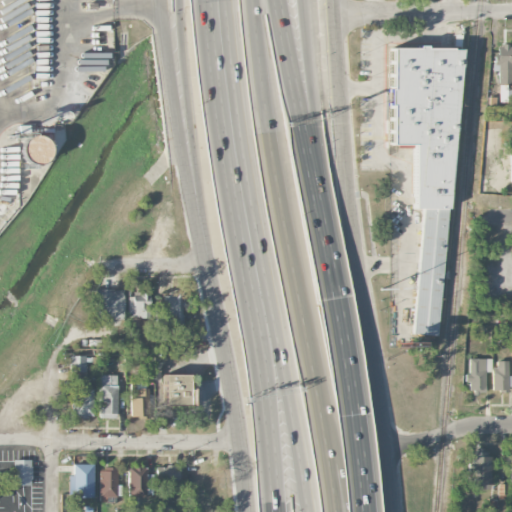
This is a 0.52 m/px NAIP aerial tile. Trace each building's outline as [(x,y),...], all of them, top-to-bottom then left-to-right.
[(511,45),(493,46),(494,72),(497,72),(498,84),(511,83),(511,45)] [(454,50),(392,47),(388,144),(414,145),(411,209),(419,209),(414,335),(442,336),(454,50)] [(36,135),(33,135),(29,136),(26,137),(23,139),(21,142),(20,146),(19,149),(20,152),(21,156),(23,159),(26,161),(29,162),(32,163),(36,163),(39,162),(42,161),(44,158),(46,156),(47,153),(48,149),(47,146),(46,143),(44,140),(42,138),(39,136),(36,135)] [(95,289),(96,325),(109,325),(109,317),(112,317),(112,320),(124,319),(123,290),(109,291),(109,289),(95,289)] [(139,293),(138,295),(132,295),(132,315),(139,315),(139,318),(149,318),(149,293),(139,293)] [(169,293),(169,296),(163,296),(163,310),(173,310),(173,324),(181,324),(181,293),(169,293)] [(489,327),(478,326),(478,334),(488,335),(489,327)] [(178,331),(181,349),(193,347),(190,329),(178,331)] [(85,356),(68,357),(69,373),(85,373),(85,356)] [(490,359),(466,359),(467,393),(484,392),(484,372),(491,372),(490,359)] [(493,391),(511,390),(511,376),(508,377),(507,361),(492,362),(493,391)] [(116,419),(116,376),(99,375),(98,418),(116,419)] [(163,404),(192,405),(192,389),(187,389),(188,375),(164,375),(163,404)] [(147,383),(129,384),(130,417),(148,417),(147,383)] [(94,417),(93,389),(70,390),(71,418),(94,417)] [(468,488),(489,488),(489,452),(468,452),(468,488)] [(13,460),(13,470),(11,470),(11,475),(12,475),(12,486),(30,486),(30,480),(31,480),(31,466),(30,466),(30,460),(13,460)] [(92,465),(72,465),(72,476),(68,476),(68,498),(92,498),(92,465)] [(156,467),(156,486),(178,486),(178,467),(156,467)] [(116,468),(98,468),(99,498),(116,497),(116,468)] [(127,468),(127,498),(145,497),(144,468),(127,468)] [(506,485),(498,485),(498,500),(506,500),(506,485)]
